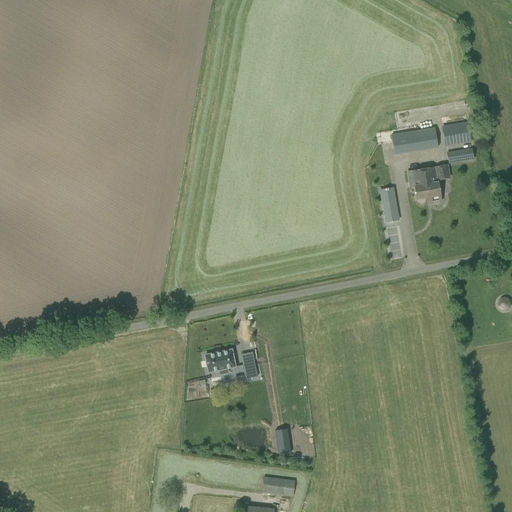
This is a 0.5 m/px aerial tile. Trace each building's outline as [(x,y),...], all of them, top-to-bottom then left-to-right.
[(446,147),(471,142),(467,122),(442,127),(446,147)] [(394,156),(438,148),(434,128),(391,136),(394,156)] [(448,164),(474,160),(472,149),(446,153),(448,164)] [(424,191),(426,198),(429,198),(430,204),(440,202),(437,183),(436,180),(449,178),(447,166),(423,170),(427,191),(424,191)] [(416,200),(426,198),(424,191),(427,191),(423,170),(412,172),(416,200)] [(385,222),(398,220),(394,200),(382,202),(385,222)] [(391,259),(402,258),(399,239),(388,240),(391,259)] [(497,304),(497,305),(497,306),(498,306),(498,307),(498,308),(499,308),(499,309),(500,310),(501,310),(501,311),(502,311),(503,311),(504,311),(505,311),(506,311),(507,311),(508,311),(508,310),(509,310),(509,309),(510,309),(510,308),(511,307),(511,306),(511,305),(511,304),(511,303),(511,302),(511,301),(510,301),(510,300),(509,300),(509,299),(508,299),(508,298),(507,298),(506,298),(505,297),(504,297),(503,297),(503,298),(502,298),(501,298),(500,299),(499,299),(499,300),(498,300),(498,301),(498,302),(497,303),(497,304)] [(227,373),(226,368),(235,366),(231,351),(205,356),(208,372),(218,370),(219,375),(227,373)] [(245,380),(257,377),(254,362),(242,365),(245,380)] [(283,430),(275,431),(276,441),(284,440),(283,430)] [(292,497),(294,481),(263,477),(261,493),(292,497)] [(273,511),(274,510),(244,507),(244,503),(243,502),(241,511),(273,511)]
